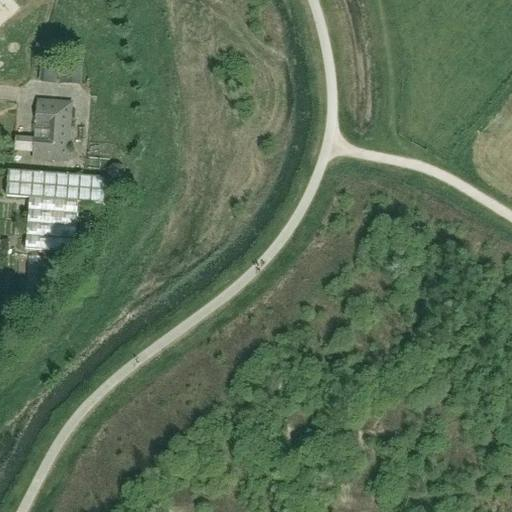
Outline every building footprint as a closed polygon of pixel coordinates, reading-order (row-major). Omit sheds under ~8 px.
[(58,56),(41,55),(39,82),(57,82),(58,56)] [(61,61),(60,83),(81,84),(82,62),(61,61)] [(73,102),(37,99),(32,160),(68,164),(73,102)] [(107,172),(107,173),(107,175),(108,177),(109,178),(110,180),(111,181),(112,182),(114,182),(115,183),(117,183),(119,183),(121,182),(122,182),(123,181),(125,180),(126,178),(126,177),(127,175),(127,173),(127,172),(126,170),(126,168),(125,167),(123,166),(122,165),(121,164),(119,164),(117,163),(115,164),(114,164),(112,165),(111,166),(110,167),(109,168),(108,170),(107,172)] [(104,180),(10,173),(7,198),(31,200),(27,252),(74,255),(78,203),(102,205),(104,180)]
